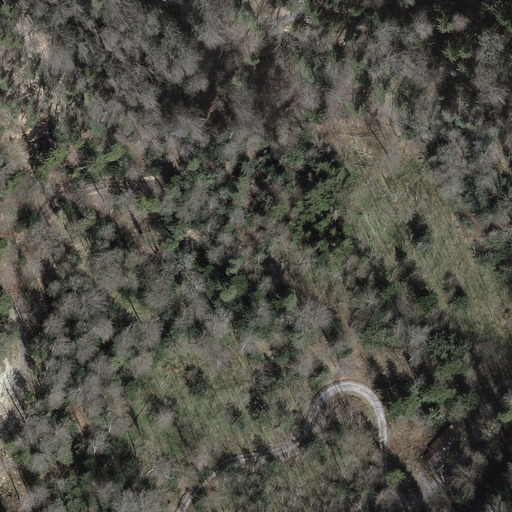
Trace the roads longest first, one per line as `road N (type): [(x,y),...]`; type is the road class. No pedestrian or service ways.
road 1 (track): [(0,417),(21,370),(15,258),(44,214),(75,192),(151,185),(171,175),(203,127),(217,46),(240,28),(294,18),(301,0)]
road 2 (track): [(511,382),(484,404),(466,454),(415,505),(398,502),(386,488),(374,400),(356,386),(339,386),(320,400),(292,447),(222,464),(181,511)]
